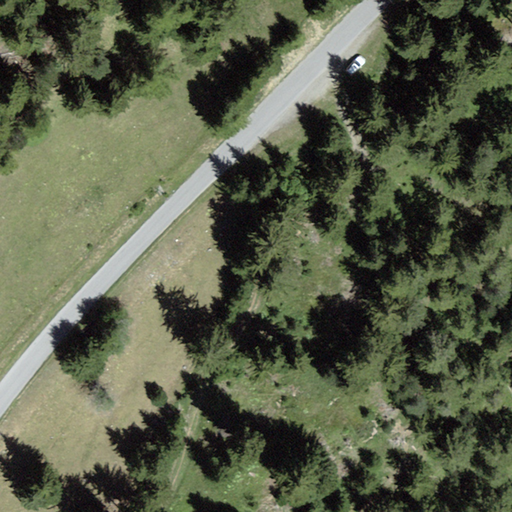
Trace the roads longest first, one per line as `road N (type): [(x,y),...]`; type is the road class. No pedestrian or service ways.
road 1 (track): [(157,511),(206,377),(272,256),(366,166),(421,95),(450,3)]
road 2 (unclassified): [(377,0),(29,360),(0,400)]
road 3 (track): [(366,166),(338,42)]
